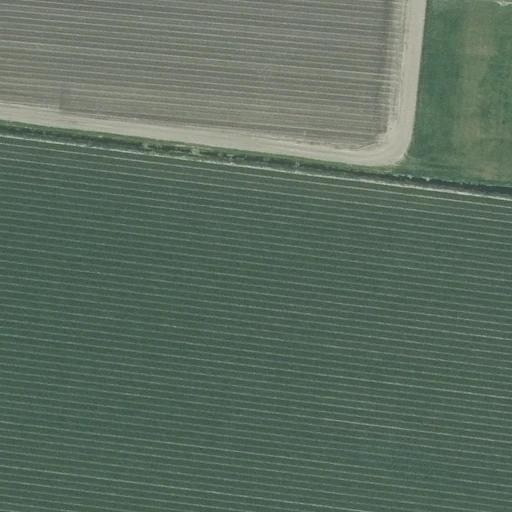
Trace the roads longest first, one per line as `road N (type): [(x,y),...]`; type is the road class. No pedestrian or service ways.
road 1 (track): [(0,118),(391,164),(403,146),(420,0)]
road 2 (track): [(0,139),(511,203)]
